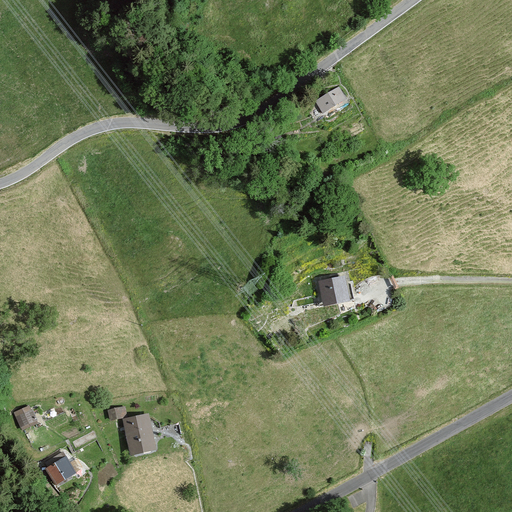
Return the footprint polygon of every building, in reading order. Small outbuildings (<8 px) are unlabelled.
[(326,114),(351,99),(343,85),(318,100),(326,114)] [(344,278),(317,283),(321,307),(349,302),(344,278)] [(32,406),(16,414),(21,424),(37,416),(32,406)] [(107,411),(110,422),(127,417),(124,407),(107,411)] [(121,422),(129,455),(154,450),(147,417),(121,422)] [(44,461),(55,483),(74,474),(63,452),(44,461)]
